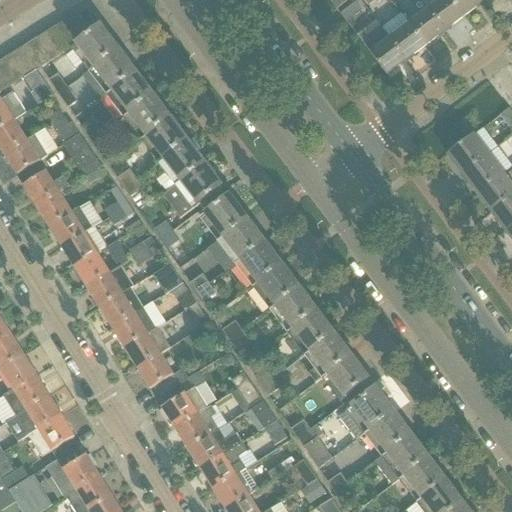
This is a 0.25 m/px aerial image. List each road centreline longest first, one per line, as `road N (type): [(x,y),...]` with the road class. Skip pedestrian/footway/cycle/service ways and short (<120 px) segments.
road 1 (secondary): [(312,186),(511,451)]
road 2 (residential): [(172,511),(0,238)]
road 3 (secondary): [(511,369),(351,157)]
road 4 (secondary): [(170,0),(312,186)]
road 5 (residential): [(351,157),(511,36)]
road 6 (secondary): [(351,157),(233,0)]
